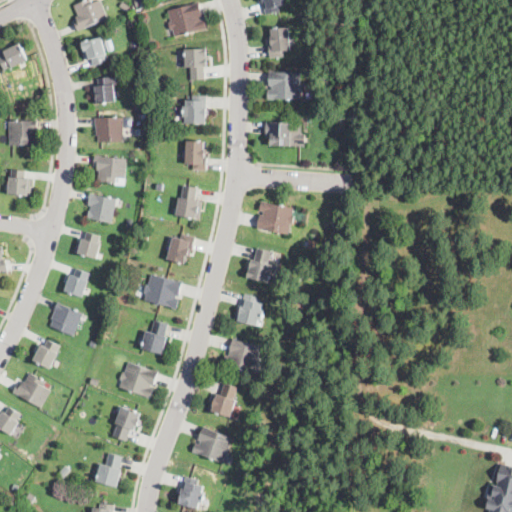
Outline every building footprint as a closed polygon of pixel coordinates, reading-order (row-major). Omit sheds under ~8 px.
[(87,0),(90,0),(92,3),(101,0),(108,19),(78,31),(75,23),(74,22),(77,21),(75,17),(79,15),(74,5),(87,0)] [(283,0),(285,3),(278,5),(280,10),(267,13),(263,0),(283,0)] [(130,6),(127,12),(119,7),(123,1),(130,6)] [(201,19),(201,20),(205,19),(207,28),(175,36),(174,28),(171,29),(169,23),(169,22),(172,22),(169,10),(199,2),(202,16),(200,16),(201,19)] [(273,57),(270,57),(268,43),(272,42),(271,29),(287,27),(290,50),(284,51),(284,56),(273,57)] [(101,42),(104,51),(107,61),(94,64),(92,58),(87,59),(85,51),(81,51),(79,43),(100,37),(101,42)] [(7,70),(6,70),(0,58),(6,55),(5,51),(20,44),(28,59),(7,70)] [(210,58),(210,59),(206,59),(206,67),(205,79),(191,79),(192,67),(182,67),(183,48),(207,48),(206,54),(210,54),(210,58)] [(304,85),(304,90),(304,92),(301,93),(300,100),(267,99),(268,92),(268,89),(273,89),(273,85),(269,85),(269,71),(271,71),(301,72),(301,84),(304,84),(304,85)] [(110,78),(110,79),(116,79),(116,84),(113,84),(115,102),(95,105),(93,87),(99,86),(99,78),(110,77),(110,78)] [(206,99),(206,107),(206,109),(209,109),(209,114),(205,114),(205,123),(185,123),(185,117),(182,117),(182,106),(185,106),(185,100),(192,101),(192,96),(206,96),(206,99)] [(336,120),(324,120),(324,111),(335,111),(336,120)] [(123,124),(123,129),(123,141),(99,141),(98,137),(97,137),(96,126),(96,125),(95,118),(123,117),(123,124)] [(36,140),(36,145),(10,144),(11,120),(39,121),(39,130),(37,130),(37,138),(36,138),(36,140)] [(291,141),(291,147),(269,145),(269,134),(267,134),(265,133),(266,121),(292,123),(291,141)] [(207,169),(207,171),(185,169),(186,140),(204,141),(203,149),(205,149),(204,157),(208,157),(207,169)] [(125,182),(125,186),(115,184),(115,183),(97,180),(99,171),(96,170),(96,164),(94,164),(94,163),(95,155),(128,159),(125,182)] [(32,187),(31,196),(31,198),(9,194),(13,168),(28,170),(27,179),(34,180),(32,187)] [(197,191),(196,199),(196,201),(203,202),(200,219),(177,216),(179,197),(183,198),(184,186),(197,188),(197,191)] [(115,208),(115,210),(113,222),(87,217),(89,209),(90,209),(91,204),(88,203),(89,194),(90,193),(117,198),(115,208)] [(292,215),(294,215),(295,215),(293,223),(290,222),(288,234),(258,228),(260,214),(264,215),(264,211),(260,210),(262,201),(294,208),(292,215)] [(100,236),(98,242),(100,243),(96,258),(78,253),(81,240),(82,239),(85,239),(87,232),(100,236)] [(195,238),(193,245),(190,257),(186,256),(184,262),(168,258),(173,236),(182,238),(183,233),(195,236),(195,238)] [(3,254),(3,259),(7,258),(8,271),(0,271),(0,246),(4,246),(4,254),(3,254)] [(271,256),(270,259),(269,264),(276,266),(274,273),(271,273),(269,282),(247,277),(252,258),(255,259),(258,248),(272,251),(271,256)] [(90,275),(90,277),(88,281),(90,281),(84,297),(66,290),(72,274),(75,276),(78,268),(91,273),(90,275)] [(183,283),(182,287),(180,294),(176,294),(175,298),(179,299),(177,306),(146,299),(147,293),(146,293),(147,285),(150,285),(152,275),(183,281),(183,283)] [(244,295),(248,296),(258,297),(257,302),(263,303),(262,310),(263,310),(261,321),(259,320),(258,327),(239,324),(238,323),(241,306),(242,306),(244,295)] [(80,326),(75,336),(52,326),(54,320),(53,320),(59,303),(85,313),(80,326)] [(168,325),(165,335),(165,336),(167,337),(163,353),(142,347),(144,339),(141,339),(144,329),(153,331),(155,321),(168,324),(168,325)] [(61,346),(58,353),(61,354),(55,369),(35,360),(41,345),(46,347),(49,340),(61,346)] [(258,355),(258,357),(260,358),(259,365),(256,365),(254,372),(223,365),(226,354),(229,355),(233,340),(260,346),(258,355)] [(158,373),(156,378),(154,384),(152,384),(150,388),(154,389),(152,395),(121,387),(123,380),(121,379),(123,372),(126,373),(129,362),(158,370),(158,373)] [(47,380),(44,385),(52,390),(41,409),(14,392),(16,389),(20,383),(23,385),(25,381),(26,382),(33,371),(47,380)] [(99,378),(97,385),(91,383),(94,376),(99,378)] [(236,393),(236,394),(234,399),(236,400),(230,417),(208,410),(215,391),(222,393),(225,383),(238,387),(236,393)] [(138,424),(137,426),(136,425),(134,430),(131,429),(127,441),(113,435),(118,424),(116,423),(123,406),(140,413),(138,418),(140,419),(138,424)] [(13,409),(22,414),(18,420),(21,422),(13,435),(0,426),(0,418),(4,412),(7,413),(11,407),(13,409)] [(231,444),(231,446),(230,448),(232,449),(228,457),(225,456),(222,463),(193,451),(196,442),(199,444),(201,440),(198,440),(204,426),(234,438),(231,444)] [(121,460),(119,467),(119,468),(122,469),(117,486),(96,480),(98,474),(94,473),(96,463),(97,462),(106,465),(109,453),(122,457),(121,460)] [(511,511),(490,511),(491,510),(487,509),(498,463),(511,466),(511,511)] [(204,487),(202,492),(205,493),(202,503),(200,502),(198,508),(178,503),(181,488),(182,487),(184,488),(186,482),(184,481),(185,477),(199,480),(198,485),(204,487)] [(37,497),(34,503),(27,499),(31,493),(37,497)] [(19,505),(14,507),(11,501),(17,498),(19,505)] [(114,506),(114,511),(93,511),(93,508),(101,509),(101,503),(115,504),(114,506)]
